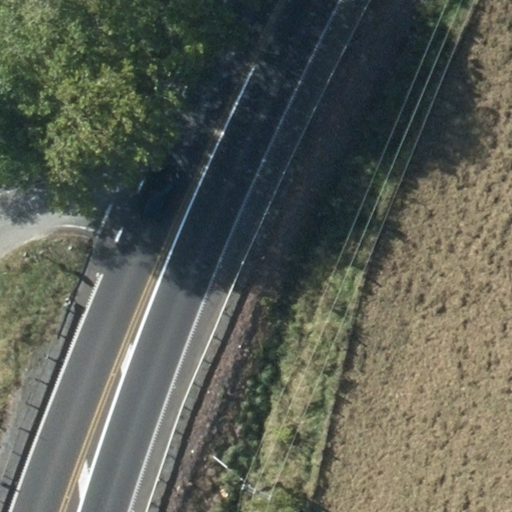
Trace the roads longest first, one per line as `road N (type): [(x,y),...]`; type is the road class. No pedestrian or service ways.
road 1 (primary): [(172,238),(65,511)]
road 2 (primary): [(290,0),(172,238)]
road 3 (residential): [(0,233),(68,203),(110,208),(172,238)]
